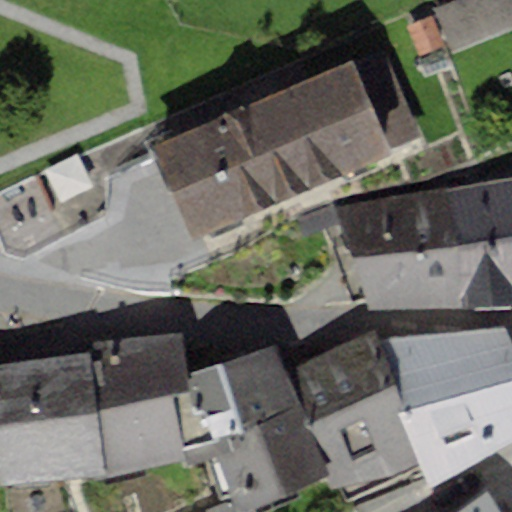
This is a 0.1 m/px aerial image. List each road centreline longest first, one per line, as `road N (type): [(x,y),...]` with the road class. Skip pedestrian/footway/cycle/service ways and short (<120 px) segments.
road 1 (residential): [(0,273),(110,299),(511,318)]
road 2 (residential): [(380,511),(511,454)]
